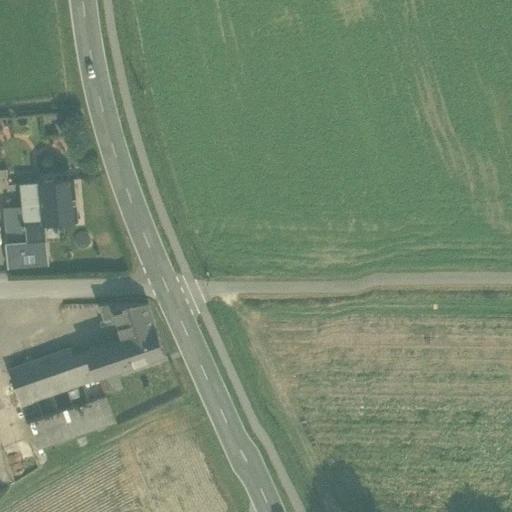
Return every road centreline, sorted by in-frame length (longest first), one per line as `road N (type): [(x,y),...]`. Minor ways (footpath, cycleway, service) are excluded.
road 1 (residential): [(167,281),(511,279)]
road 2 (secondary): [(84,0),(128,187),(167,281)]
road 3 (secondary): [(167,281),(271,511)]
road 4 (residential): [(0,283),(167,281)]
